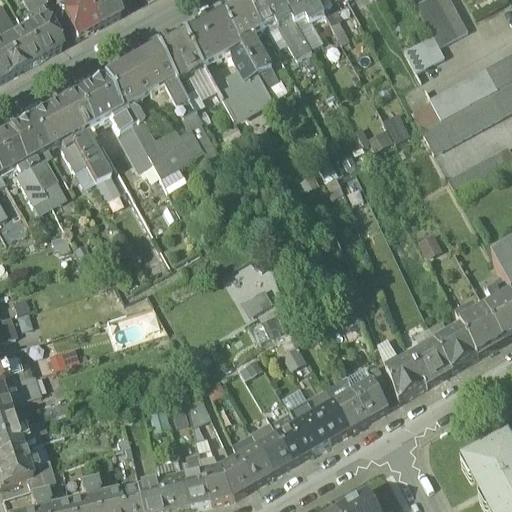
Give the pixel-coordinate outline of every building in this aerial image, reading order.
[(28,0),(24,3),(33,19),(45,12),(37,0),(28,0)] [(40,0),(47,11),(58,5),(55,0),(40,0)] [(63,15),(70,12),(63,0),(55,0),(58,5),(63,15)] [(79,0),(63,0),(70,12),(82,5),(79,0)] [(108,0),(90,0),(82,5),(98,34),(121,22),(108,0)] [(264,37),(280,28),(290,23),(277,0),(257,0),(247,6),(264,37)] [(304,15),(317,8),(312,0),(277,0),(290,23),(304,15)] [(344,3),(342,0),(312,0),(317,8),(331,0),(336,8),(344,3)] [(439,0),(434,3),(457,45),(468,40),(445,0),(439,0)] [(439,55),(457,45),(434,3),(416,13),(432,44),(439,55)] [(98,34),(82,5),(70,12),(63,15),(61,17),(77,46),(98,34)] [(254,43),(264,37),(247,6),(224,18),(259,83),(272,76),(254,43)] [(325,54),(304,15),(290,23),(312,61),(325,54)] [(0,44),(3,50),(15,44),(0,17),(0,44)] [(224,18),(198,33),(217,68),(232,60),(234,71),(239,80),(245,91),(259,83),(224,18)] [(31,35),(24,39),(39,67),(62,54),(43,20),(27,29),(31,35)] [(312,61),(290,23),(280,28),(282,32),(278,35),(297,69),(312,61)] [(330,31),(342,53),(349,49),(337,27),(330,31)] [(205,75),(217,68),(198,33),(185,40),(205,75)] [(24,39),(15,44),(3,50),(18,78),(39,67),(24,39)] [(177,86),(179,89),(205,75),(185,40),(160,54),(177,86)] [(444,65),(439,55),(432,44),(414,54),(425,75),(444,65)] [(0,88),(18,78),(3,50),(0,51),(0,88)] [(150,101),(165,92),(177,86),(160,54),(133,69),(150,101)] [(416,80),(425,75),(414,54),(404,59),(416,80)] [(511,61),(486,76),(497,97),(511,88),(511,61)] [(133,69),(123,74),(141,106),(150,101),(133,69)] [(102,86),(120,117),(128,113),(141,106),(123,74),(102,86)] [(259,83),(266,96),(279,88),(272,76),(259,83)] [(486,76),(458,91),(469,112),(490,101),(497,97),(486,76)] [(245,91),(239,80),(226,88),(231,96),(220,102),(224,110),(225,110),(236,129),(273,108),(266,96),(259,83),(245,91)] [(102,86),(74,101),(92,133),(111,122),(120,117),(102,86)] [(165,92),(177,117),(190,109),(179,89),(177,86),(165,92)] [(511,88),(497,97),(490,101),(503,122),(511,117),(511,88)] [(430,107),(431,109),(441,127),(469,112),(458,91),(430,107)] [(52,113),(69,145),(79,140),(92,133),(74,101),(52,113)] [(433,161),(503,122),(490,101),(469,112),(441,127),(422,138),(421,138),(433,161)] [(197,121),(190,109),(177,117),(183,128),(197,121)] [(422,138),(441,127),(431,109),(412,120),(422,138)] [(52,113),(30,126),(47,158),(61,150),(69,145),(52,113)] [(130,135),(131,135),(142,128),(136,118),(128,113),(120,117),(130,135)] [(130,135),(120,117),(111,122),(114,128),(111,129),(118,142),(130,135)] [(385,136),(369,143),(375,157),(409,140),(399,119),(381,127),(385,136)] [(207,166),(218,160),(201,129),(197,121),(183,128),(189,140),(192,138),(204,159),(203,160),(207,166)] [(8,138),(25,170),(34,165),(47,158),(30,126),(8,138)] [(155,151),(142,128),(131,135),(151,171),(159,186),(193,166),(180,145),(177,138),(155,151)] [(118,142),(138,178),(151,171),(131,135),(130,135),(118,142)] [(8,138),(0,142),(0,183),(15,175),(25,170),(8,138)] [(180,145),(193,166),(203,160),(204,159),(192,138),(189,140),(180,145)] [(82,145),(79,140),(69,145),(85,174),(95,192),(109,184),(86,143),(82,145)] [(85,174),(69,145),(61,150),(64,156),(61,157),(74,180),(85,174)] [(448,187),(460,208),(511,178),(511,160),(508,154),(448,187)] [(37,170),(34,165),(25,170),(41,199),(54,192),(41,168),(37,170)] [(41,199),(25,170),(15,175),(18,181),(17,188),(33,216),(47,208),(41,199)] [(511,256),(493,268),(500,281),(507,293),(511,301),(511,256)] [(482,291),(489,303),(507,293),(500,281),(482,291)] [(511,301),(507,293),(489,303),(493,311),(486,315),(504,349),(511,344),(511,301)] [(273,310),(264,296),(241,309),(249,324),(273,310)] [(25,306),(12,310),(17,324),(29,319),(25,306)] [(153,310),(106,328),(116,356),(163,338),(153,310)] [(479,363),(504,349),(486,315),(479,319),(474,312),(456,322),(462,333),(479,363)] [(364,332),(356,318),(343,325),(348,332),(352,339),(364,332)] [(286,337),(276,320),(261,329),(271,346),(286,337)] [(0,328),(0,336),(2,336),(12,333),(9,325),(0,328)] [(348,332),(343,325),(329,333),(332,341),(348,332)] [(271,346),(261,329),(251,335),(260,352),(271,346)] [(12,333),(2,336),(6,348),(16,345),(12,333)] [(332,341),(329,333),(314,342),(320,354),(334,347),(332,341)] [(453,378),(479,363),(462,333),(450,341),(446,334),(432,342),(453,378)] [(427,394),(453,378),(432,342),(418,350),(422,357),(410,364),(427,394)] [(277,355),(281,362),(297,353),(300,351),(300,350),(296,344),(277,355)] [(379,355),(384,370),(397,362),(390,349),(379,355)] [(307,370),(297,353),(281,362),(291,379),(307,370)] [(74,355),(48,363),(54,379),(79,371),(74,355)] [(401,369),(397,362),(384,370),(399,409),(427,394),(410,364),(401,369)] [(24,366),(0,373),(0,393),(1,396),(31,386),(24,366)] [(258,366),(246,373),(252,383),(264,376),(258,366)] [(252,383),(246,373),(240,377),(245,387),(252,383)] [(348,386),(353,400),(373,388),(366,376),(348,386)] [(353,400),(348,386),(347,384),(326,396),(327,399),(334,410),(353,400)] [(31,386),(1,396),(8,415),(40,405),(33,385),(31,386)] [(373,388),(353,400),(369,427),(388,416),(373,388)] [(281,406),(289,421),(308,410),(300,395),(281,406)] [(0,430),(11,427),(8,415),(1,396),(0,396),(0,430)] [(308,410),(315,421),(334,410),(327,399),(308,410)] [(350,438),(369,427),(353,400),(334,410),(350,438)] [(187,410),(193,436),(198,433),(212,427),(202,405),(187,410)] [(38,417),(42,428),(72,418),(68,407),(38,417)] [(290,421),(296,432),(315,421),(308,410),(289,421),(290,421)] [(350,438),(334,410),(315,421),(331,449),(350,438)] [(182,412),(170,416),(176,436),(188,432),(182,412)] [(171,437),(166,417),(151,423),(155,440),(171,437)] [(290,421),(271,433),(277,443),(296,432),(290,421)] [(331,449),(315,421),(296,432),(312,460),(331,449)] [(15,438),(11,427),(0,430),(0,464),(22,457),(19,449),(38,442),(34,431),(15,438)] [(42,428),(34,431),(38,442),(46,440),(42,428)] [(293,471),(312,460),(296,432),(277,443),(293,471)] [(198,433),(193,436),(196,448),(204,446),(198,433)] [(252,444),(258,454),(277,443),(271,433),(252,444)] [(41,451),(38,442),(19,449),(22,457),(22,458),(31,454),(41,451)] [(293,471),(277,443),(258,454),(274,482),(293,471)] [(233,454),(239,465),(258,454),(252,444),(233,454)] [(204,446),(196,448),(199,463),(212,459),(208,445),(204,446)] [(31,454),(38,473),(49,470),(42,450),(41,451),(31,454)] [(511,511),(511,456),(509,450),(467,472),(474,486),(476,485),(484,501),(481,502),(486,511),(511,511)] [(22,458),(22,457),(0,464),(0,496),(27,487),(33,485),(30,477),(38,474),(38,473),(31,454),(22,458)] [(274,482),(258,454),(239,465),(254,493),(274,482)] [(221,455),(212,459),(216,476),(222,475),(231,470),(226,463),(221,455)] [(203,479),(216,476),(212,459),(199,463),(203,479)] [(187,466),(191,483),(203,479),(199,463),(187,466)] [(239,465),(231,470),(247,498),(254,493),(239,465)] [(27,487),(30,497),(37,495),(53,489),(50,480),(52,479),(49,470),(38,473),(38,474),(30,477),(33,485),(27,487)] [(247,498),(231,470),(222,475),(216,476),(203,479),(211,511),(233,506),(247,498)] [(158,477),(161,490),(182,485),(179,471),(158,477)] [(206,511),(211,511),(203,479),(191,483),(182,485),(188,511),(206,511)] [(88,487),(90,496),(97,495),(99,494),(96,485),(88,487)] [(188,511),(182,485),(161,490),(166,511),(188,511)] [(82,498),(83,498),(90,496),(88,487),(80,489),(82,498)] [(142,511),(166,511),(161,490),(139,495),(142,511)] [(99,502),(97,495),(90,496),(92,504),(99,502)] [(119,511),(142,511),(139,495),(117,500),(119,511)] [(83,498),(85,506),(92,504),(90,496),(83,498)] [(38,499),(40,509),(47,507),(49,507),(47,497),(38,499)] [(117,498),(99,502),(92,504),(93,511),(119,511),(117,500),(117,498)] [(375,511),(368,498),(343,511),(375,511)] [(31,511),(33,511),(40,509),(38,499),(29,502),(31,511)]
